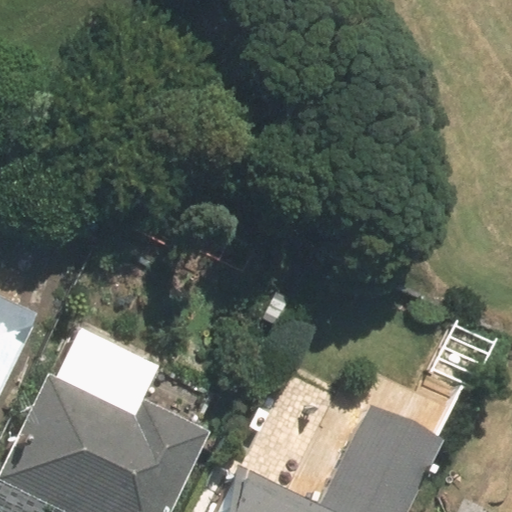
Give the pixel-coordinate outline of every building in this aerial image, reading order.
[(190,204),(146,180),(115,236),(159,260),(190,204)] [(0,381),(33,315),(0,298),(0,381)] [(21,466),(13,483),(73,511),(166,511),(204,433),(141,404),(158,369),(78,331),(61,366),(52,362),(6,459),(21,466)] [(401,511),(440,430),(363,394),(311,504),(235,468),(214,511),(401,511)] [(491,511),(461,497),(453,511),(491,511)]
